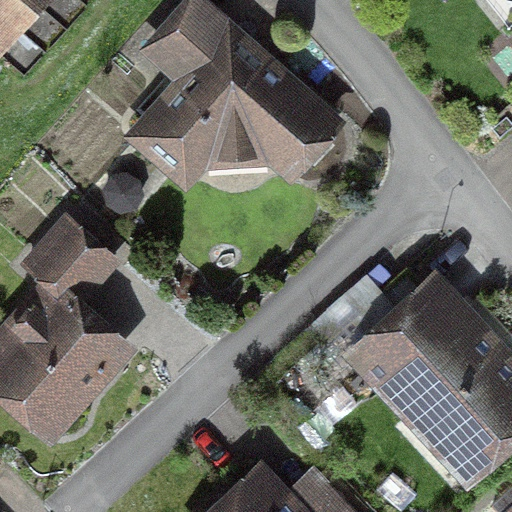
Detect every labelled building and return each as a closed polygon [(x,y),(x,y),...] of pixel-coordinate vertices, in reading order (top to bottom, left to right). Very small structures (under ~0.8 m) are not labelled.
[(0,0),(0,32),(28,0),(0,0)] [(260,144),(287,168),(327,123),(189,0),(149,45),(186,79),(136,135),(181,175),(205,148),(260,144)] [(78,394),(81,391),(119,348),(70,305),(110,260),(65,220),(25,265),(47,284),(0,337),(0,345),(14,358),(0,374),(0,385),(48,428),(73,400),(79,400),(78,394)] [(474,463),(511,428),(511,371),(459,314),(428,344),(398,314),(354,355),(383,387),(394,376),(474,463)] [(216,511),(294,511),(259,473),(216,511)]
